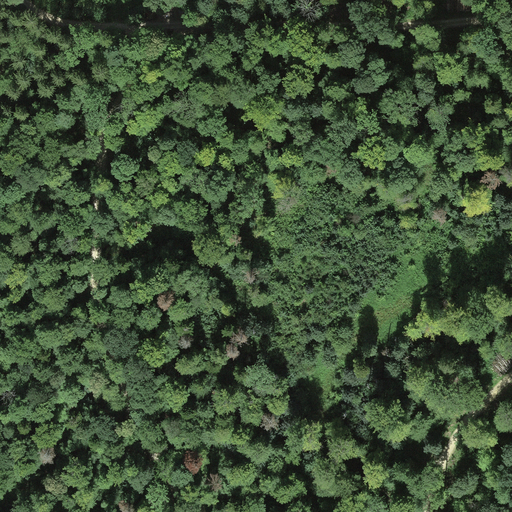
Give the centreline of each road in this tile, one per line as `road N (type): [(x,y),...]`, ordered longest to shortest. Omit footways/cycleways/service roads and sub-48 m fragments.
road 1 (track): [(194,29),(148,57),(117,103),(99,147),(90,242),(94,309),(119,379),(143,436),(193,511)]
road 2 (track): [(23,0),(81,27),(121,30),(414,35),(511,22)]
road 3 (track): [(511,370),(475,403),(434,465),(423,511)]
